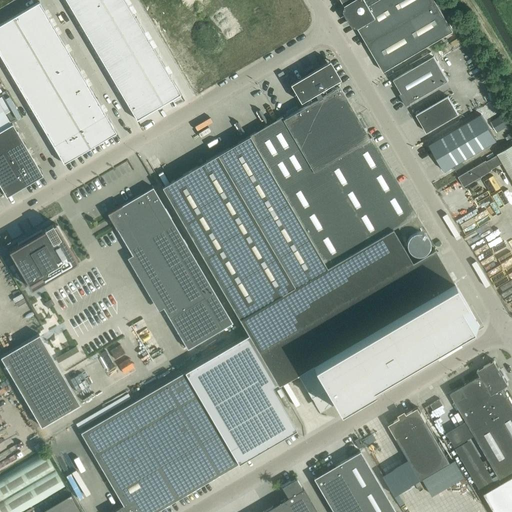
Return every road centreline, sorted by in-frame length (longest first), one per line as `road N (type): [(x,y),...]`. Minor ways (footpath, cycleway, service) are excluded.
road 1 (unclassified): [(0,221),(331,28)]
road 2 (unclassified): [(192,511),(504,328)]
road 3 (unclassified): [(504,328),(331,28)]
road 4 (unknown): [(60,186),(116,286),(111,307),(72,324)]
